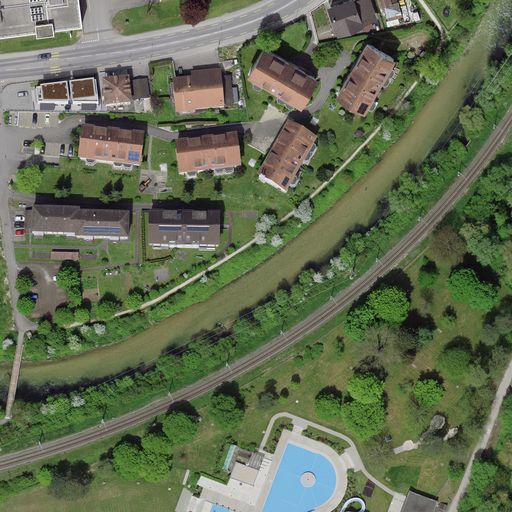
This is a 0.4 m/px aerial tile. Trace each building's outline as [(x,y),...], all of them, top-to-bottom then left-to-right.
[(0,0),(0,39),(37,35),(37,39),(54,37),(53,33),(81,30),(78,0),(0,0)] [(369,0),(357,0),(329,10),(338,38),(363,29),(364,31),(375,28),(373,24),(378,23),(369,0)] [(390,0),(376,0),(380,10),(384,9),(387,21),(402,17),(398,3),(392,4),(390,0)] [(397,63),(367,46),(335,101),(365,117),(397,63)] [(318,82),(263,51),(247,80),(301,111),(318,82)] [(191,75),(172,77),(176,112),(195,110),(195,109),(225,105),(222,75),(221,67),(191,70),(191,75)] [(129,74),(102,77),(105,104),(132,101),(129,74)] [(231,75),(222,75),(225,105),(234,104),(233,103),(238,102),(237,87),(232,87),(231,75)] [(96,77),(69,80),(72,101),(99,102),(96,77)] [(130,80),(133,99),(149,97),(147,78),(130,80)] [(69,101),(67,81),(36,85),(38,100),(69,101)] [(318,136),(288,119),(257,174),(287,190),(318,136)] [(144,131),(82,124),(78,158),(140,165),(144,131)] [(237,131),(175,139),(179,173),(242,165),(237,131)] [(80,206),(32,204),(32,210),(32,229),(32,231),(75,232),(75,235),(129,237),(130,210),(80,208),(80,206)] [(220,210),(149,209),(148,244),(220,245),(220,210)] [(78,252),(51,251),(50,259),(78,260),(78,252)] [(253,486),(259,470),(248,466),(252,453),(253,452),(240,448),(229,478),(253,486)] [(264,457),(252,453),(248,466),(259,470),(264,457)] [(434,511),(438,501),(409,490),(400,511),(434,511)]
